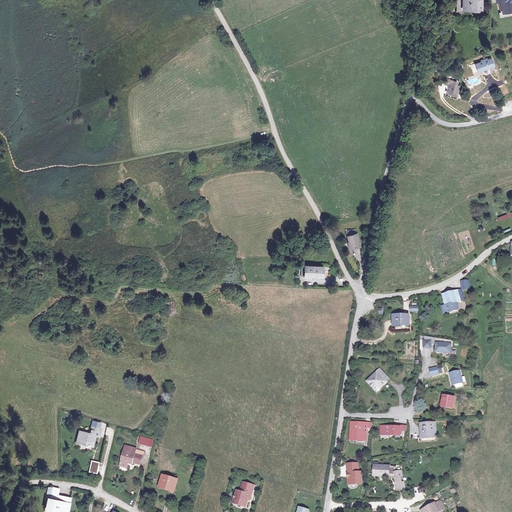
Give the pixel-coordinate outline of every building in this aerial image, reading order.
[(453,14),(482,16),(482,10),(480,10),(480,1),(476,1),(475,0),(469,0),(470,0),(467,0),(454,0),(454,5),(456,5),(455,12),(453,12),(453,14)] [(499,0),(495,0),(496,5),(498,5),(500,15),(499,15),(500,20),(511,17),(511,13),(502,15),(499,0)] [(499,0),(502,15),(511,13),(511,8),(510,0),(499,0)] [(479,62),(480,63),(474,65),(477,73),(493,67),(490,60),(486,61),(486,59),(479,62)] [(451,87),(449,94),(456,96),(458,87),(456,86),(457,83),(454,83),(454,86),(451,85),(451,87)] [(350,227),(345,228),(350,246),(360,243),(354,226),(350,227)] [(306,266),(303,266),(302,272),(305,272),(305,276),(311,277),(311,275),(323,276),(324,266),(306,265),(306,266)] [(468,281),(461,282),(462,289),(469,289),(468,281)] [(460,290),(453,291),(456,303),(463,302),(460,290)] [(453,291),(442,294),(445,304),(440,306),(442,311),(444,310),(445,313),(458,310),(456,303),(453,291)] [(409,315),(393,315),(393,325),(406,325),(406,320),(409,319),(409,315)] [(451,341),(425,336),(424,340),(431,341),(435,341),(435,344),(436,344),(436,352),(451,354),(451,345),(451,341)] [(384,375),(379,369),(368,379),(371,382),(368,385),(373,389),(376,387),(378,389),(385,383),(381,378),(384,375)] [(460,371),(450,373),(452,385),(457,384),(462,383),(460,371)] [(453,399),(444,397),(442,406),(451,408),(453,399)] [(363,424),(349,424),(349,438),(364,438),(364,431),(363,424)] [(435,425),(422,425),(422,438),(434,438),(435,425)] [(99,427),(92,426),(90,435),(80,433),(78,443),(93,445),(95,437),(100,437),(101,427),(99,427)] [(397,427),(378,426),(378,434),(394,435),(397,435),(397,427)] [(133,461),(141,463),(143,456),(135,453),(136,449),(125,446),(120,464),(127,466),(128,461),(132,462),(133,461)] [(99,462),(91,460),(89,472),(96,473),(99,462)] [(359,463),(346,463),(347,485),(362,485),(362,472),(359,471),(359,463)] [(389,467),(373,466),(372,478),(378,478),(383,478),(388,479),(389,477),(394,477),(397,492),(404,490),(403,483),(400,483),(400,478),(402,478),(401,472),(397,473),(393,473),(389,473),(389,467)] [(178,479),(164,475),(160,486),(175,490),(178,479)] [(252,484),(241,481),(239,491),(236,490),(232,502),(244,505),(246,497),(249,498),(252,484)] [(58,486),(50,486),(48,498),(70,503),(71,497),(56,494),(58,486)] [(67,511),(70,503),(48,498),(45,510),(55,511),(67,511)] [(440,500),(435,503),(439,511),(445,510),(440,500)] [(439,511),(435,503),(420,511),(439,511)]
